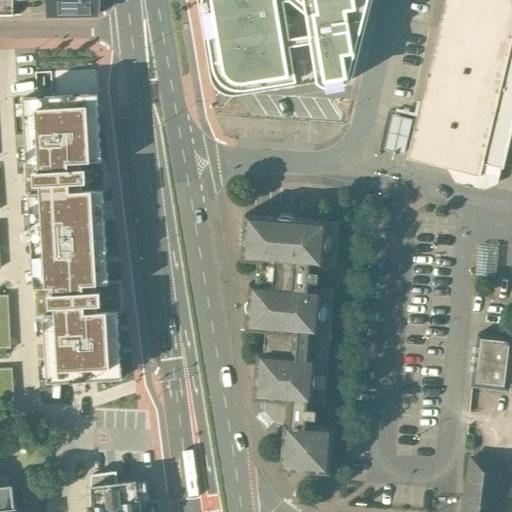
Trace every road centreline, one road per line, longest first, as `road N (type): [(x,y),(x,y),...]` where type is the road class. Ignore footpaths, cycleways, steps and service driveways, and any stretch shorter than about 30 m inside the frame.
road 1 (residential): [(396,0),(368,114),(343,157),(183,159)]
road 2 (secondary): [(227,426),(183,159)]
road 3 (secondary): [(162,263),(195,374),(213,511)]
road 4 (secondary): [(162,263),(190,511)]
road 5 (secondary): [(130,29),(162,263)]
road 6 (secondary): [(183,159),(156,0)]
road 7 (residential): [(0,29),(130,29)]
